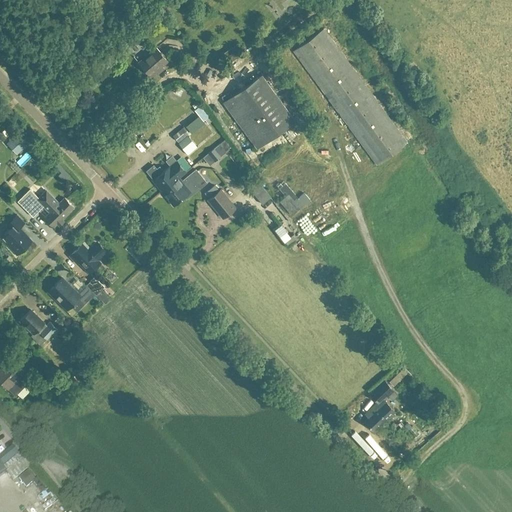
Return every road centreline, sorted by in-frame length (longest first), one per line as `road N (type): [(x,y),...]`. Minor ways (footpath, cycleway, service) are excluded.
road 1 (tertiary): [(408,511),(106,191)]
road 2 (tertiary): [(106,191),(0,72)]
road 3 (unclassified): [(0,301),(106,191)]
